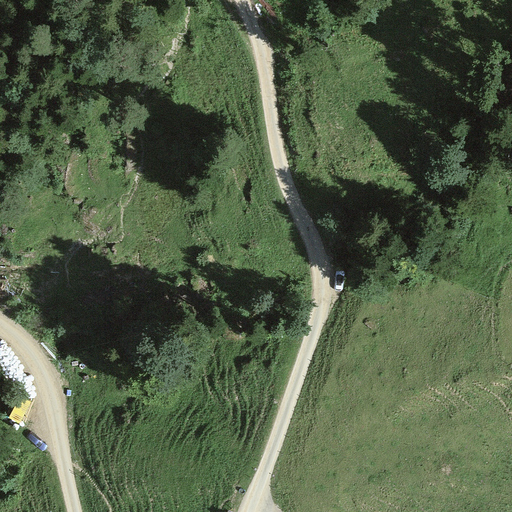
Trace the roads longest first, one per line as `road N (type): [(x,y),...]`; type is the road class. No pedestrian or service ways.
road 1 (track): [(240,0),(266,66),(281,169),(313,239),(323,284),(313,337),(252,500)]
road 2 (unclassified): [(74,511),(43,374),(0,324)]
